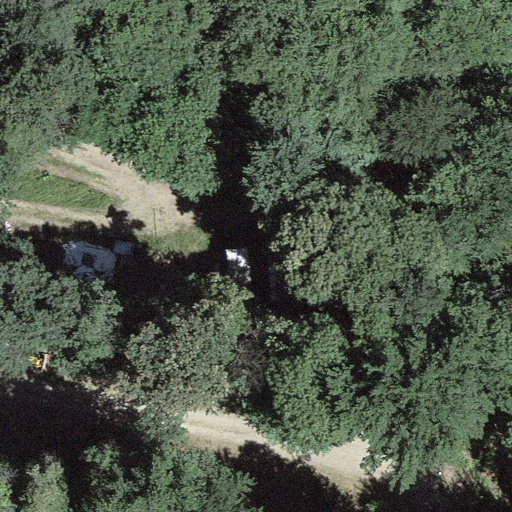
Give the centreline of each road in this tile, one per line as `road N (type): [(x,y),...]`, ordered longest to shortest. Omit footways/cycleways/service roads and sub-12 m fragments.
road 1 (track): [(494,511),(448,364),(299,29),(272,0)]
road 2 (track): [(0,384),(81,395),(270,444),(437,511)]
road 3 (track): [(0,141),(125,184),(134,205),(123,228),(65,234),(0,224)]
